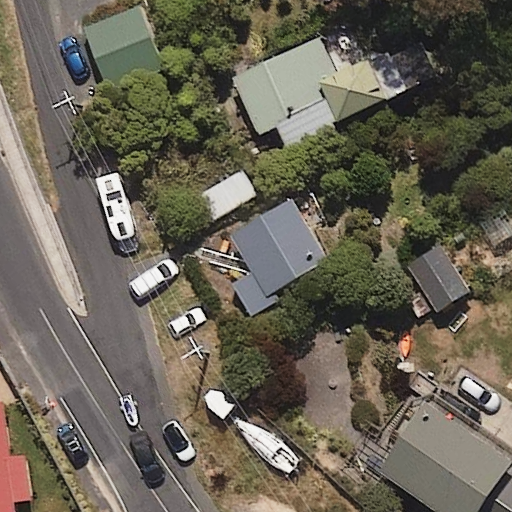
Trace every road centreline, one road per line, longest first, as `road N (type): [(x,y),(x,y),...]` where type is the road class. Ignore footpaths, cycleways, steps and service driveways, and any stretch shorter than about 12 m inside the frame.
road 1 (residential): [(139,470),(31,0)]
road 2 (residential): [(139,470),(47,319),(0,214)]
